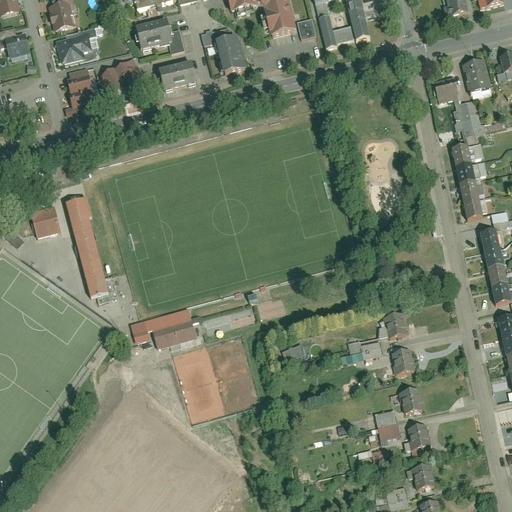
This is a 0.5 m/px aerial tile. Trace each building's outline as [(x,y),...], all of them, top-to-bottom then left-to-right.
[(18,0),(0,0),(0,19),(21,15),(18,0)] [(165,0),(133,0),(138,15),(167,7),(165,0)] [(257,10),(266,15),(273,40),(299,33),(301,44),(316,40),(312,22),(297,26),(290,0),(228,0),(233,16),(257,10)] [(330,20),(318,22),(326,54),(338,51),(337,48),(354,44),(355,47),(371,44),(360,0),(314,0),(317,8),(347,1),(354,30),(334,34),(330,20)] [(466,14),(462,0),(450,0),(443,2),(447,19),(466,14)] [(476,0),(480,12),(502,6),(500,0),(476,0)] [(69,7),(50,11),(55,33),(74,30),(69,7)] [(151,29),(156,50),(170,47),(165,26),(151,29)] [(137,32),(142,53),(156,50),(151,29),(137,32)] [(88,37),(57,44),(61,67),(85,62),(84,55),(91,53),(88,37)] [(27,38),(7,42),(11,62),(31,58),(27,38)] [(218,48),(222,62),(242,57),(239,43),(218,48)] [(222,62),(225,76),(246,71),(242,57),(222,62)] [(511,57),(501,60),(505,78),(511,76),(511,57)] [(484,65),(464,69),(469,97),(489,93),(484,65)] [(116,71),(101,81),(115,102),(130,92),(131,94),(141,87),(128,67),(117,74),(116,71)] [(188,69),(161,76),(166,95),(194,88),(188,69)] [(70,84),(68,84),(72,98),(69,99),(73,114),(99,106),(89,72),(69,78),(70,84)] [(452,84),(432,88),(437,107),(457,103),(452,84)] [(451,152),(455,170),(471,166),(467,149),(451,152)] [(455,170),(458,187),(474,184),(471,166),(455,170)] [(458,187),(462,205),(478,202),(474,184),(458,187)] [(462,205),(465,223),(481,220),(478,202),(462,205)] [(67,209),(91,300),(110,295),(86,204),(67,209)] [(34,218),(39,242),(61,237),(55,213),(34,218)] [(506,215),(491,217),(492,226),(508,223),(506,215)] [(481,239),(484,257),(504,253),(500,235),(481,239)] [(484,257),(488,275),(507,271),(504,253),(484,257)] [(488,275),(491,293),(510,289),(507,271),(488,275)] [(491,293),(494,310),(511,307),(511,297),(510,289),(491,293)] [(158,352),(197,342),(189,313),(145,325),(148,336),(153,334),(158,352)] [(412,338),(408,317),(387,322),(391,343),(412,338)] [(511,322),(499,325),(502,343),(511,341),(511,322)] [(148,336),(145,325),(131,328),(137,348),(150,344),(148,336)] [(350,347),(352,357),(364,355),(365,363),(384,359),(381,341),(350,347)] [(511,341),(502,343),(506,361),(511,359),(511,341)] [(289,366),(307,358),(303,348),(284,355),(289,366)] [(417,374),(413,354),(393,358),(397,378),(417,374)] [(345,367),(355,365),(354,358),(344,360),(345,367)] [(426,414),(421,392),(401,397),(406,419),(426,414)] [(382,443),(402,440),(398,413),(377,417),(382,443)] [(433,450),(428,429),(408,433),(413,455),(433,450)] [(438,490),(434,470),(413,474),(418,495),(438,490)] [(369,511),(368,511),(411,511),(408,492),(376,496),(378,510),(369,511)] [(444,511),(442,502),(420,506),(420,511),(444,511)]
